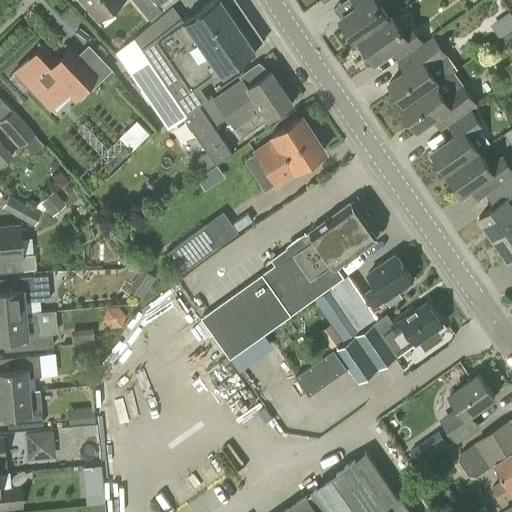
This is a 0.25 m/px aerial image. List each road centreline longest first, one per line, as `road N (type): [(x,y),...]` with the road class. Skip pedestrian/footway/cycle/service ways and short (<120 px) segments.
road 1 (secondary): [(505,336),(275,0)]
road 2 (unknown): [(505,336),(310,452),(270,485)]
road 3 (unknown): [(129,511),(127,474),(173,438),(202,429),(231,441)]
